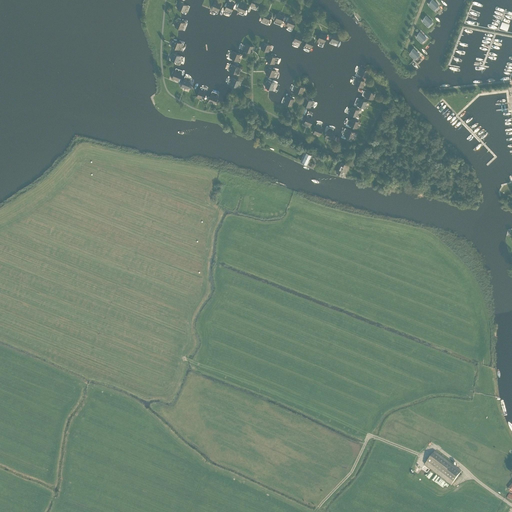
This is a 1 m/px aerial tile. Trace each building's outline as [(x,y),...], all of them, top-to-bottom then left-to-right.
[(439,6),(432,0),(431,0),(430,1),(431,2),(429,5),(434,10),(439,6)] [(186,10),(185,10),(187,5),(179,2),(178,5),(179,5),(177,9),(185,12),(186,10)] [(213,11),(214,10),(218,12),(222,4),(219,3),(219,4),(214,2),(211,10),(213,11)] [(227,3),(224,10),(226,11),(227,10),(231,12),(234,4),(232,3),(232,4),(227,3)] [(240,3),(237,11),(239,12),(240,11),(244,13),(247,5),(245,4),(245,5),(240,3)] [(264,21),(269,23),(272,15),(269,14),(269,15),(265,13),(261,21),(264,21)] [(277,14),(274,21),(277,22),(277,21),(282,23),(285,15),(282,14),(282,15),(277,14)] [(354,16),(350,19),(361,33),(365,30),(354,16)] [(432,22),(426,16),(424,17),(425,19),(422,21),(428,26),(432,22)] [(288,27),(288,26),(293,28),(296,20),(294,19),(293,20),(289,18),(286,26),(288,27)] [(175,27),(182,30),(183,28),(184,23),(176,20),(175,22),(177,23),(175,27)] [(426,39),(419,32),(417,34),(419,35),(416,37),(422,43),(426,39)] [(319,42),(319,41),(324,43),(327,35),(325,34),(324,35),(320,33),(317,41),(319,42)] [(295,43),(295,42),(300,44),(303,36),(301,35),(300,36),(296,34),(293,42),(295,43)] [(333,34),(330,42),(332,42),(337,44),(340,36),(338,35),(337,36),(333,34)] [(306,47),(307,46),(311,48),(315,40),(312,39),(312,40),(307,39),(304,46),(306,47)] [(171,47),(179,50),(180,48),(179,48),(181,43),(173,40),(172,42),(173,43),(171,47)] [(261,49),(269,53),(270,50),(269,50),(271,45),(263,42),(262,45),(263,45),(261,49)] [(253,46),(245,43),(245,46),(244,51),(252,54),(252,51),(251,51),(253,46)] [(420,55),(413,48),(411,50),(412,51),(410,54),(415,59),(420,55)] [(231,54),(232,54),(230,59),(238,62),(239,59),(238,59),(240,55),(232,51),(231,54)] [(171,60),(178,63),(179,61),(178,61),(180,56),(172,53),(171,55),(172,56),(171,60)] [(275,62),(274,62),(276,58),(268,54),(267,57),(268,57),(266,62),(274,65),(275,62)] [(231,67),(230,72),(238,75),(239,72),(238,72),(239,67),(232,65),(231,67)] [(274,75),(275,71),(267,68),(266,70),(268,70),(266,75),(273,78),(274,75)] [(368,71),(361,68),(360,70),(361,70),(359,75),(367,78),(368,76),(366,75),(368,71)] [(179,81),(182,73),(179,72),(179,73),(175,71),(171,79),(174,80),(174,79),(179,81)] [(240,81),(232,78),(231,80),(232,80),(230,85),(238,88),(239,86),(238,85),(240,81)] [(356,80),(357,81),(355,85),(362,88),(363,86),(362,86),(364,81),(357,78),(356,80)] [(188,80),(188,81),(184,79),(180,87),(183,88),(183,87),(188,89),(191,81),(188,80)] [(274,88),(273,88),(275,84),(267,80),(266,83),(267,83),(265,88),(273,91),(274,88)] [(295,87),(296,87),(294,92),(302,95),(303,92),(302,92),(304,87),(296,84),(295,87)] [(203,99),(206,92),(204,91),(199,90),(196,98),(199,99),(199,98),(203,99)] [(374,93),(367,90),(366,92),(367,92),(365,97),(373,100),(374,98),(372,97),(374,93)] [(215,104),(218,96),(216,95),(215,96),(211,94),(208,102),(210,103),(210,102),(215,104)] [(294,99),(286,96),(285,99),(286,99),(284,104),(292,107),(293,104),(292,104),(294,99)] [(311,106),(310,106),(312,101),(304,98),(303,100),(304,101),(302,105),(310,108),(311,106)] [(366,102),(359,99),(358,101),(359,101),(357,106),(365,109),(366,107),(365,106),(366,102)] [(359,110),(351,107),(350,109),(351,110),(349,114),(357,117),(358,115),(357,115),(359,110)] [(311,117),(311,118),(306,116),(303,124),(306,125),(306,124),(310,126),(313,118),(311,117)] [(359,122),(351,119),(350,121),(351,121),(349,126),(357,129),(358,127),(357,126),(359,122)] [(320,135),(323,128),(321,127),(321,128),(316,126),(313,134),(315,135),(316,134),(320,135)] [(346,131),(347,132),(345,136),(353,139),(354,137),(353,137),(354,132),(347,129),(346,131)] [(333,131),(332,132),(328,130),(324,138),(327,139),(327,138),(332,140),(335,132),(333,131)] [(307,164),(311,166),(312,163),(308,161),(312,154),(305,151),(300,161),(307,164)] [(343,171),(346,173),(349,166),(341,162),(339,167),(340,168),(337,173),(341,175),(343,171)] [(435,452),(425,465),(451,485),(461,472),(435,452)]
